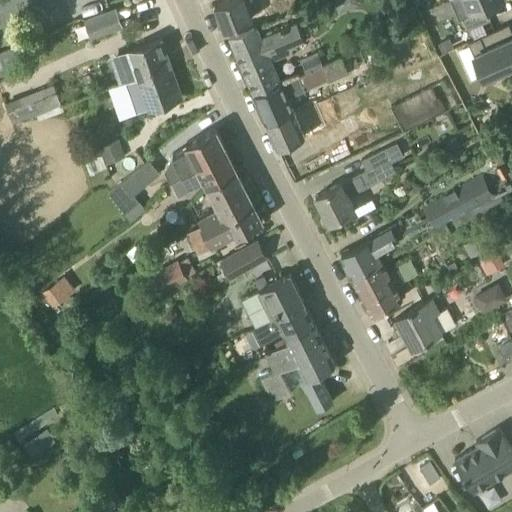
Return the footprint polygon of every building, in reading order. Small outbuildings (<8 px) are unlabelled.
[(268,0),(226,0),(216,4),(215,2),(214,3),(224,29),(266,13),(262,2),(268,0)] [(333,0),(339,12),(359,4),(357,0),(333,0)] [(502,0),(450,0),(459,19),(463,18),(468,29),(491,19),(486,7),(502,0)] [(401,9),(406,21),(418,16),(413,4),(401,9)] [(91,37),(103,33),(122,26),(116,9),(85,20),(91,37)] [(229,35),(255,93),(282,82),(281,81),(271,58),(290,50),(287,45),(304,38),(297,21),(261,36),(256,24),(229,35)] [(511,36),(509,38),(503,26),(468,42),(484,78),(511,65),(511,36)] [(438,42),(442,51),(453,46),(450,37),(438,42)] [(129,51),(138,77),(170,65),(161,39),(129,51)] [(254,94),(266,121),(293,109),(287,96),(329,78),(329,79),(349,70),(342,54),(323,62),(306,70),(281,81),(282,82),(255,93),(254,94)] [(182,97),(170,65),(138,77),(150,109),(182,97)] [(445,79),(391,105),(403,129),(457,103),(445,79)] [(52,85),(6,102),(14,123),(60,106),(52,85)] [(305,137),(293,109),(266,121),(278,148),(305,137)] [(511,123),(502,129),(508,140),(511,138),(511,123)] [(187,142),(188,145),(173,153),(165,167),(171,178),(227,149),(216,127),(187,142)] [(455,135),(444,141),(451,154),(462,149),(455,135)] [(99,146),(106,164),(125,156),(119,138),(99,146)] [(348,195),(366,186),(394,171),(389,163),(403,155),(396,142),(380,150),(362,159),(368,172),(360,175),(359,173),(342,182),(341,182),(316,195),(329,221),(355,208),(348,195)] [(208,184),(237,169),(227,149),(171,178),(179,194),(185,191),(183,187),(204,176),(208,184)] [(437,227),(452,219),(500,194),(509,189),(499,170),(506,166),(497,149),(454,171),(461,184),(424,204),(430,216),(436,227),(437,227)] [(149,158),(122,180),(132,194),(160,172),(149,158)] [(208,184),(219,206),(221,210),(251,195),(237,169),(208,184)] [(122,180),(108,191),(124,212),(138,201),(132,194),(122,180)] [(500,194),(452,219),(459,232),(507,206),(500,194)] [(263,219),(251,195),(221,210),(219,206),(201,215),(203,222),(202,222),(204,227),(212,245),(263,219)] [(138,201),(124,212),(130,220),(144,208),(138,201)] [(352,274),(381,259),(377,251),(398,240),(401,245),(436,227),(430,216),(401,231),(396,222),(370,235),(371,237),(341,253),(352,274)] [(471,256),(491,245),(485,233),(465,244),(471,256)] [(231,276),(249,266),(266,257),(257,239),(222,258),(231,276)] [(504,264),(495,249),(479,258),(487,273),(504,264)] [(408,278),(417,273),(410,258),(400,263),(408,278)] [(388,272),(386,268),(381,259),(352,274),(373,313),(402,297),(405,295),(402,289),(410,284),(404,273),(402,274),(398,267),(388,272)] [(180,260),(164,268),(172,286),(187,278),(185,274),(186,274),(180,260)] [(274,316),(304,300),(290,272),(259,288),(260,289),(241,298),(255,325),(273,316),(274,316)] [(38,293),(49,308),(74,289),(63,274),(38,293)] [(413,348),(430,339),(457,325),(447,308),(440,312),(432,297),(396,316),(413,348)] [(283,331),(285,336),(315,321),(304,300),(274,316),(273,316),(255,325),(256,327),(245,333),(252,347),(283,331)] [(511,369),(511,307),(500,314),(511,336),(495,344),(509,371),(511,369)] [(288,341),(267,352),(264,354),(275,374),(263,380),(274,401),(290,392),(279,371),(284,369),(281,365),(296,357),(306,377),(303,378),(308,386),(307,386),(318,408),(333,400),(318,372),(336,363),(315,321),(285,336),(288,341)] [(511,467),(511,447),(509,443),(499,426),(476,440),(479,445),(455,459),(474,491),(511,467)] [(23,443),(31,456),(47,446),(39,433),(23,443)] [(257,484),(262,494),(278,484),(272,476),(257,484)] [(440,511),(434,502),(423,508),(425,511),(440,511)] [(409,509),(410,511),(424,511),(419,503),(409,509)]
